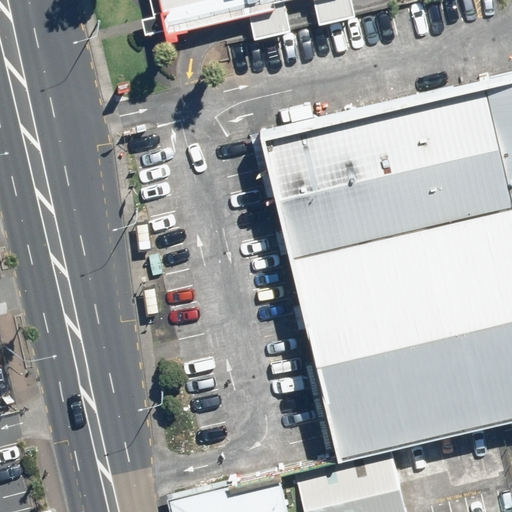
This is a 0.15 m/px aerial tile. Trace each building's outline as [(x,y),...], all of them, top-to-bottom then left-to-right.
[(159,0),(166,28),(291,0),(159,0)] [(511,69),(483,76),(511,195),(511,69)] [(511,410),(511,195),(483,76),(257,130),(335,453),(511,410)] [(408,511),(392,443),(297,466),(308,511),(408,511)] [(288,511),(278,467),(166,494),(170,511),(288,511)]
